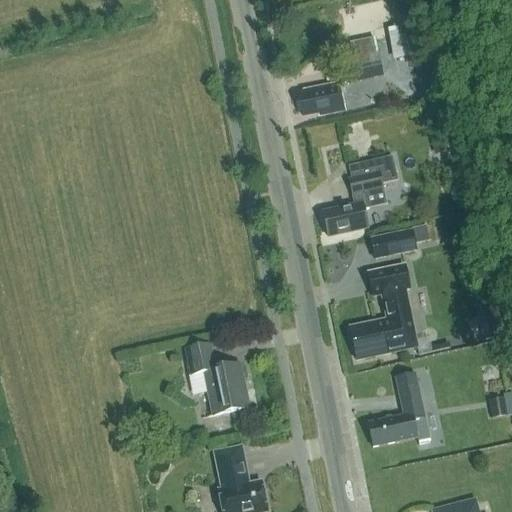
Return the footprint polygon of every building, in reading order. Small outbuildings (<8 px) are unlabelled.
[(420,24),(387,30),(393,62),(426,56),(420,24)] [(382,76),(379,64),(352,71),(354,82),(382,76)] [(319,118),(344,113),(338,86),(303,93),(304,98),(298,99),(302,117),(318,113),(319,118)] [(445,130),(429,134),(434,156),(450,153),(445,130)] [(328,238),(368,229),(364,211),(368,210),(365,194),(383,190),(382,186),(398,183),(395,171),(348,181),(354,207),(322,214),(328,238)] [(426,227),(412,230),(415,245),(429,242),(426,227)] [(354,361),(399,352),(399,353),(416,349),(405,292),(409,291),(404,268),(368,275),(373,298),(382,297),(387,323),(350,331),(354,349),(351,349),(354,361)] [(209,346),(184,351),(190,377),(205,374),(215,417),(230,413),(230,414),(246,411),(240,382),(242,382),(238,365),(214,371),(209,346)] [(423,420),(414,375),(396,379),(403,417),(393,419),(391,418),(385,419),(384,421),(367,424),(372,449),(418,440),(419,445),(430,443),(425,419),(423,420)] [(489,403),(492,420),(511,417),(511,394),(503,396),(504,400),(489,403)] [(195,445),(208,442),(206,431),(193,434),(195,445)] [(241,448),(214,454),(221,491),(218,491),(221,511),(266,511),(261,483),(248,485),(241,448)] [(478,511),(476,500),(430,511),(478,511)]
